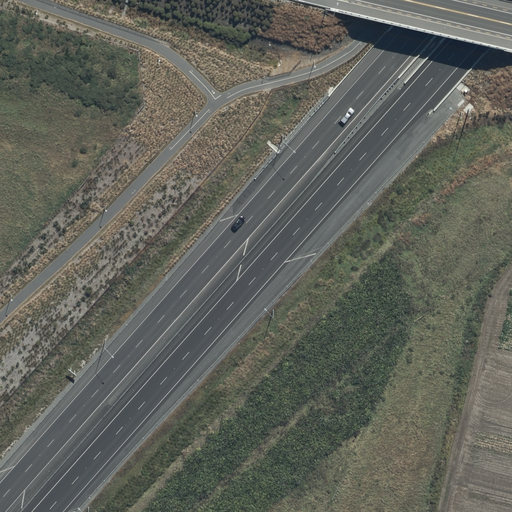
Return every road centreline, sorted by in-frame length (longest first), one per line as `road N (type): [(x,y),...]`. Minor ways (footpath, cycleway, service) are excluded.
road 1 (motorway): [(501,0),(47,511)]
road 2 (motorway): [(0,500),(443,0)]
